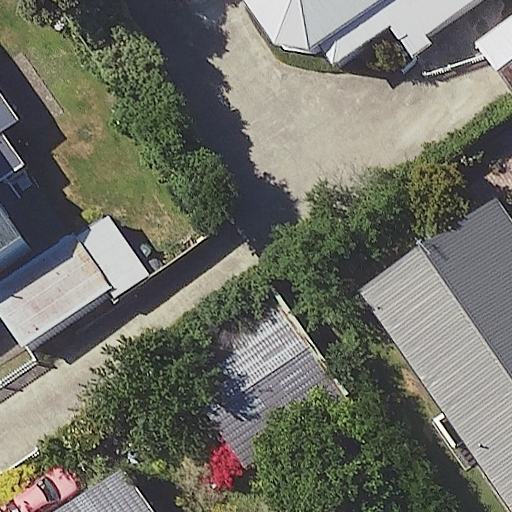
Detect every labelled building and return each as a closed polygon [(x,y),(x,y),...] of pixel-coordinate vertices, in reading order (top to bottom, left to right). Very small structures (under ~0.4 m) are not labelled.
[(250,0),(290,62),(339,82),(401,41),(413,59),(497,4),(494,0),(250,0)] [(511,39),(492,54),(511,81),(511,39)] [(42,128),(0,62),(0,307),(31,356),(118,301),(17,143),(42,128)] [(511,213),(377,305),(511,502),(511,213)] [(354,405),(285,304),(186,372),(255,473),(354,405)] [(154,511),(141,490),(106,511),(154,511)]
